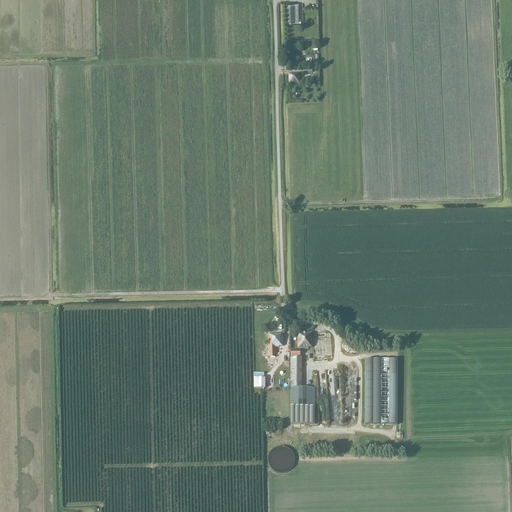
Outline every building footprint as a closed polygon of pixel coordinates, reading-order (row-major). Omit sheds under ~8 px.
[(286,4),(287,22),(299,22),(298,4),(286,4)] [(319,55),(316,55),(306,55),(306,60),(311,60),(311,66),(312,66),(316,66),(316,65),(319,65),(319,55)] [(299,74),(289,74),(289,84),(299,84),(299,81),(300,81),(299,74)] [(312,347),(312,334),(312,333),(297,334),(297,349),(312,348),(312,347)] [(267,358),(269,357),(275,357),(275,347),(279,347),(279,346),(283,346),(283,334),(270,334),(270,348),(270,353),(267,353),(267,358)] [(291,358),(290,388),(302,388),(302,386),(303,386),(303,375),(302,375),(302,358),(301,358),(301,349),(291,349),(291,358)] [(398,360),(365,360),(365,425),(373,425),(377,425),(398,425),(398,360)] [(254,378),(255,388),(266,388),(267,388),(267,387),(267,379),(266,379),(266,378),(254,378)] [(290,406),(291,406),(291,424),(315,424),(315,406),(316,388),(302,388),(290,388),(290,406)] [(278,472),(281,473),(285,472),(288,471),(291,469),(293,466),(294,463),(294,459),(294,456),(292,453),(289,450),(286,448),(282,447),(279,448),(275,449),(272,451),(270,454),(269,458),(269,459),(269,462),(270,465),(272,468),(274,471),(278,472)]
